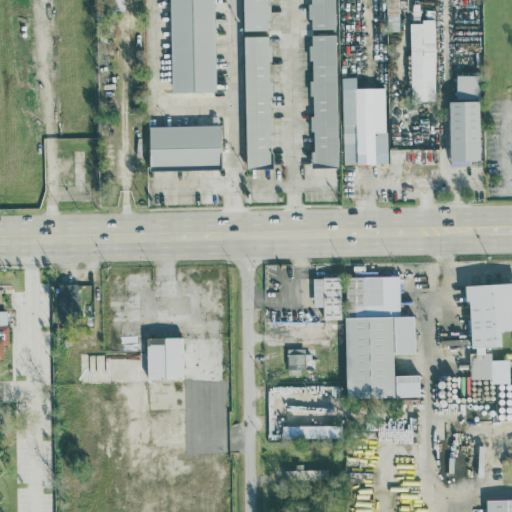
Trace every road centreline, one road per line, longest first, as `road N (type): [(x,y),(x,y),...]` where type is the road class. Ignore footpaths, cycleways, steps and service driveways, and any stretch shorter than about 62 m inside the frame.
road 1 (secondary): [(0,234),(491,225)]
road 2 (residential): [(244,230),(248,511)]
road 3 (residential): [(48,233),(48,0)]
